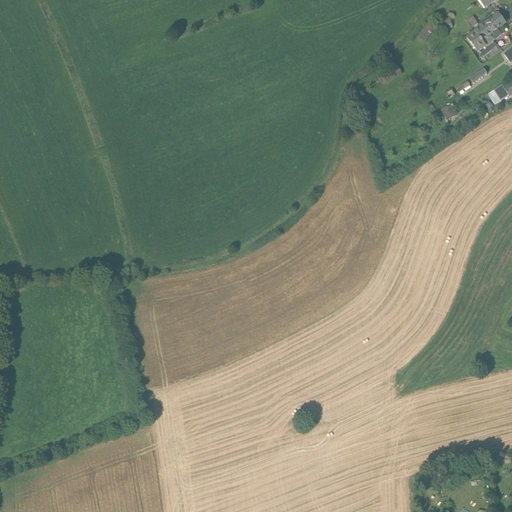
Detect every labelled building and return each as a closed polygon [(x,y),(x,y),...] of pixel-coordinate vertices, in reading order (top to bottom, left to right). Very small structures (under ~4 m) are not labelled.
[(477,0),(483,9),(495,0),(477,0)] [(495,12),(491,14),(493,16),(465,37),(477,52),(500,34),(496,29),(504,23),(497,14),(495,12)] [(468,19),(473,27),(477,24),(473,16),(468,19)] [(453,28),(449,17),(434,22),(437,33),(453,28)] [(417,37),(425,42),(431,34),(435,29),(427,23),(417,37)] [(501,51),(495,42),(481,54),(487,62),(501,51)] [(402,74),(397,65),(378,76),(383,85),(402,74)] [(487,74),(483,69),(469,78),(473,84),(487,74)] [(459,93),(470,84),(468,80),(456,89),(459,93)] [(511,83),(507,87),(505,84),(493,91),(500,101),(508,97),(511,94),(511,83)] [(445,94),(447,98),(448,99),(454,95),(450,90),(445,94)] [(446,121),(456,116),(450,105),(440,110),(446,121)]
